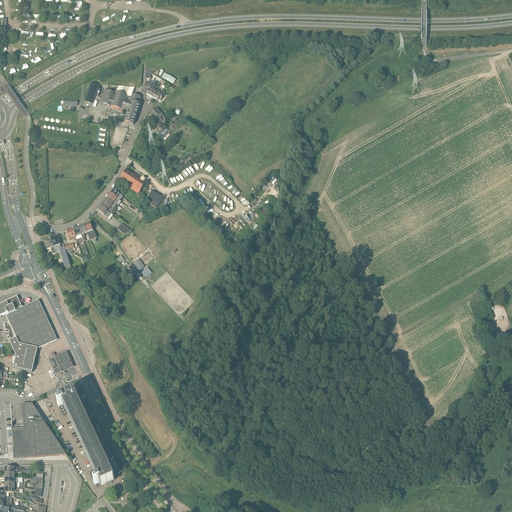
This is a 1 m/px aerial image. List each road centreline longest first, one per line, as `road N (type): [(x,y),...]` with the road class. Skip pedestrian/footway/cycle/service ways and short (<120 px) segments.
road 1 (primary): [(511,14),(188,23),(112,43),(15,93)]
road 2 (primary): [(23,101),(112,54),(211,28),(511,23)]
road 3 (track): [(150,472),(201,424),(388,343)]
road 4 (tertiary): [(175,511),(120,438),(42,281)]
road 5 (unclassified): [(24,226),(70,225),(114,182),(145,99),(144,75)]
